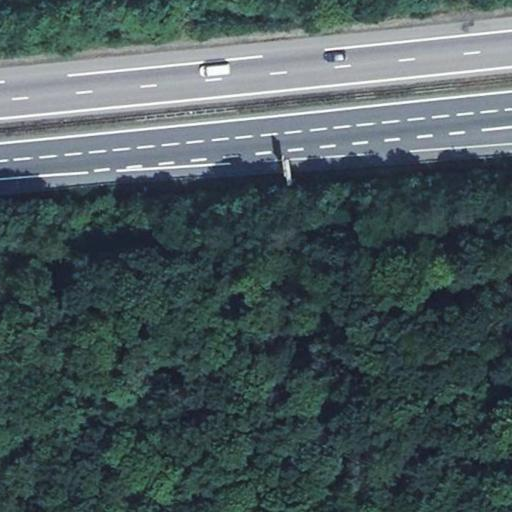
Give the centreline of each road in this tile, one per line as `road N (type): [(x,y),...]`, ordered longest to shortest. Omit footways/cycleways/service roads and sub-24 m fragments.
road 1 (motorway): [(511,45),(0,96)]
road 2 (motorway): [(0,157),(481,110)]
